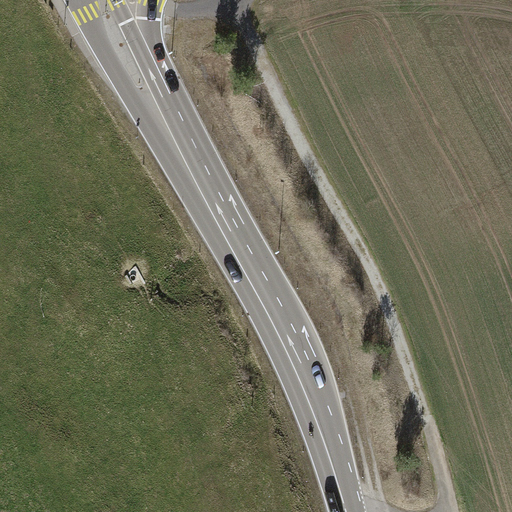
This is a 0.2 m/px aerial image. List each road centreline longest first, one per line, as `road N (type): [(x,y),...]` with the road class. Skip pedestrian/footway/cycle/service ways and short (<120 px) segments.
road 1 (track): [(232,2),(308,160),(376,275),(451,511)]
road 2 (secondary): [(169,124),(298,362),(347,511)]
road 3 (secondary): [(78,1),(128,90),(169,124)]
road 4 (secondary): [(169,124),(160,86),(116,0)]
road 5 (motorway): [(169,124),(171,81),(151,20),(157,0)]
